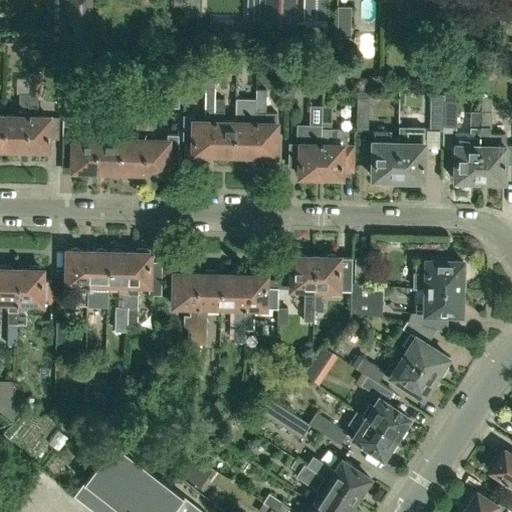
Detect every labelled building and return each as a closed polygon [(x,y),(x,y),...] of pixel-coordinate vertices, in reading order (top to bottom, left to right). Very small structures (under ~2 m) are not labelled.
[(86,44),(86,24),(91,25),(91,0),(66,0),(66,25),(73,24),(72,44),(86,44)] [(185,0),(185,6),(185,18),(200,18),(200,0),(185,0)] [(265,0),(265,24),(295,25),(295,0),(265,0)] [(409,0),(410,15),(426,15),(425,0),(409,0)] [(351,7),(337,7),(336,36),(350,37),(351,7)] [(64,44),(64,19),(48,19),(48,43),(64,44)] [(28,94),(28,148),(34,149),(37,151),(41,152),(45,149),(48,149),(48,139),(58,139),(58,117),(37,117),(37,96),(41,96),(41,76),(29,76),(28,94)] [(214,154),(215,77),(207,76),(204,80),(202,87),(205,87),(204,113),(205,113),(204,121),(193,121),(193,116),(183,116),(182,140),(192,140),(192,153),(195,153),(195,156),(205,157),(205,153),(214,154)] [(214,154),(221,154),(221,157),(234,157),(235,122),(224,122),(224,99),(225,93),(226,79),(215,78),(215,77),(214,154)] [(235,122),(234,157),(247,158),(247,154),(255,155),(256,89),(247,89),(246,123),(235,122)] [(255,155),(262,155),(263,156),(267,158),(271,157),(272,155),(276,155),(277,113),(266,113),(266,100),(267,90),(256,89),(255,155)] [(356,132),(369,132),(369,92),(357,92),(356,132)] [(16,148),(28,148),(28,94),(19,94),(19,104),(21,105),(21,111),(19,111),(19,116),(4,116),(4,148),(5,148),(7,150),(10,151),(14,150),(16,148)] [(444,102),(444,113),(443,113),(443,127),(456,128),(457,102),(455,102),(455,96),(445,96),(445,102),(444,102)] [(511,163),(511,146),(511,145),(511,135),(506,135),(506,134),(490,134),(490,128),(491,113),(492,99),(482,98),(481,113),(481,112),(479,180),(491,180),(491,183),(500,184),(500,181),(504,181),(504,163),(511,163)] [(322,105),(321,124),(321,130),(320,176),(327,176),(329,178),(333,179),(337,178),(338,176),(341,176),(341,171),(353,171),(354,145),(346,144),(346,133),(341,128),(330,128),(331,105),(322,105)] [(443,127),(443,113),(443,107),(431,106),(430,128),(443,127)] [(470,127),(480,127),(480,134),(471,133),(471,134),(455,134),(455,143),(454,179),(457,179),(457,183),(467,183),(467,180),(479,180),(481,112),(471,112),(470,127)] [(62,162),(71,162),(71,170),(75,170),(76,171),(79,173),(84,171),(85,170),(96,170),(97,116),(88,115),(88,138),(76,138),(76,117),(64,117),(62,162)] [(107,116),(97,116),(96,170),(106,171),(106,174),(119,174),(120,138),(106,138),(106,133),(104,133),(104,129),(106,127),(107,116)] [(135,139),(120,138),(119,174),(132,174),(132,171),(143,172),(144,117),(135,116),(135,127),(137,128),(137,134),(135,134),(135,139)] [(154,117),(144,117),(143,172),(154,172),(154,175),(164,175),(164,172),(168,172),(168,157),(179,157),(179,134),(167,134),(167,140),(154,139),(154,117)] [(300,144),(300,145),(299,176),(302,176),(301,179),(312,179),(312,176),(320,176),(321,130),(321,124),(298,123),(297,144),(300,144)] [(399,127),(398,137),(397,181),(420,182),(420,179),(422,179),(423,127),(399,127)] [(397,181),(398,137),(390,137),(390,131),(373,131),(372,178),(375,178),(375,181),(397,181)] [(86,305),(87,250),(80,250),(78,248),(75,247),(71,248),(70,250),(66,250),(66,282),(77,282),(77,305),(86,305)] [(96,251),(87,250),(86,305),(96,305),(96,282),(108,283),(108,251),(106,251),(104,249),(100,248),(97,249),(96,251)] [(111,251),(108,251),(108,283),(119,283),(118,306),(127,306),(129,251),(121,251),(119,249),(116,248),(112,249),(111,251)] [(136,251),(129,251),(127,306),(128,306),(128,324),(136,324),(137,284),(148,284),(148,293),(160,294),(162,261),(150,261),(150,252),(147,252),(147,249),(136,248),(136,251)] [(313,321),(315,256),(304,256),(303,254),(299,253),(295,254),(294,255),(291,255),(290,289),(305,289),(304,321),(313,321)] [(351,282),(352,257),(339,257),(337,257),(336,255),(331,254),(327,255),(326,256),(315,256),(313,321),(314,321),(314,311),(323,311),(323,301),(321,299),(321,294),(323,294),(324,289),(351,290),(351,282)] [(354,282),(369,284),(370,258),(354,258),(354,282)] [(422,288),(426,288),(462,289),(462,287),(465,287),(465,274),(462,274),(462,260),(415,259),(415,271),(414,287),(422,288)] [(16,323),(18,268),(10,268),(10,265),(0,264),(0,300),(7,301),(7,323),(7,344),(16,345),(16,323)] [(18,268),(16,323),(25,324),(25,301),(52,302),(52,280),(42,280),(42,269),(39,269),(39,266),(28,265),(28,269),(18,268)] [(195,345),(198,273),(187,273),(187,270),(176,269),(176,272),(174,272),(173,305),(188,305),(188,311),(190,311),(190,315),(188,317),(188,327),(187,345),(195,345)] [(205,273),(198,273),(195,345),(205,345),(205,328),(206,306),(218,306),(219,274),(216,273),(216,270),(205,270),(205,273)] [(225,274),(224,289),(224,306),(235,307),(234,329),(234,342),(244,343),(244,329),(246,274),(237,274),(237,271),(227,270),(227,274),(225,274)] [(277,307),(277,302),(278,288),(278,279),(266,278),(266,275),(263,275),(263,272),(253,271),(253,275),(246,274),(244,329),(253,329),(254,307),(277,308),(277,307)] [(354,282),(351,282),(351,290),(350,311),(383,316),(384,285),(369,284),(354,282)] [(461,313),(462,289),(426,288),(422,288),(414,287),(414,304),(415,304),(415,305),(415,312),(427,313),(442,313),(452,313),(452,316),(460,316),(460,313),(461,313)] [(277,307),(277,308),(277,323),(287,323),(288,308),(277,307)] [(420,324),(435,329),(446,332),(446,317),(427,317),(423,317),(420,324)] [(407,348),(402,355),(436,376),(437,374),(438,375),(442,374),(447,366),(447,362),(445,361),(448,356),(427,343),(435,329),(420,324),(407,320),(402,328),(415,336),(414,337),(410,334),(403,345),(407,348)] [(56,321),(55,345),(68,345),(68,321),(56,321)] [(434,379),(436,376),(402,355),(396,366),(391,363),(386,371),(363,357),(356,368),(367,375),(366,376),(378,384),(385,372),(422,397),(426,391),(429,390),(434,382),(434,379)] [(300,372),(313,381),(321,369),(308,360),(300,372)] [(377,396),(364,416),(398,438),(405,428),(402,427),(409,417),(393,406),(394,405),(388,401),(393,393),(378,384),(366,376),(360,385),(377,396)] [(85,392),(85,397),(84,408),(105,409),(106,393),(85,392)] [(292,430),(299,418),(266,397),(259,408),(292,430)] [(12,400),(0,399),(0,410),(13,421),(14,400),(12,400)] [(126,399),(113,399),(112,416),(125,417),(126,399)] [(316,413),(309,423),(309,424),(340,444),(347,433),(316,413)] [(391,449),(398,438),(364,416),(363,417),(357,413),(350,426),(355,429),(350,437),(365,448),(366,447),(382,457),(389,447),(391,449)] [(94,511),(202,511),(114,443),(74,496),(94,511)] [(511,452),(504,447),(498,457),(494,455),(487,466),(491,468),(489,470),(504,480),(502,482),(511,488),(511,452)] [(301,451),(296,459),(356,497),(362,489),(365,489),(369,483),(368,479),(370,477),(342,458),(335,469),(330,466),(328,470),(318,463),(301,451)] [(313,502),(328,511),(350,511),(352,510),(350,506),(356,497),(296,459),(290,468),(298,473),(296,476),(317,490),(319,486),(322,488),(313,502)] [(493,511),(504,511),(507,508),(508,507),(495,498),(493,501),(476,490),(461,511),(490,511),(492,511),(493,511)] [(269,494),(264,503),(263,503),(276,511),(282,504),(269,494)] [(328,511),(313,502),(306,511),(293,511),(288,508),(282,504),(276,511),(328,511)]
